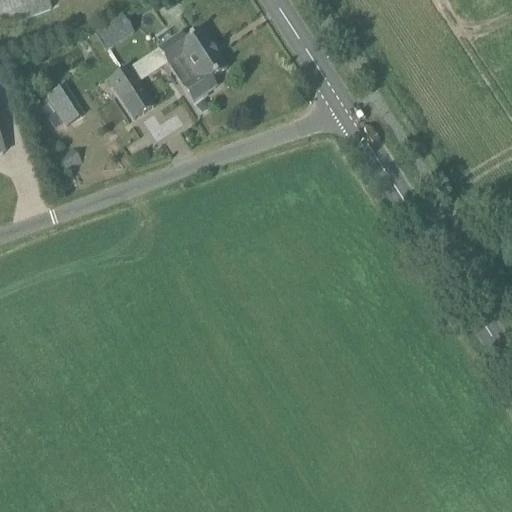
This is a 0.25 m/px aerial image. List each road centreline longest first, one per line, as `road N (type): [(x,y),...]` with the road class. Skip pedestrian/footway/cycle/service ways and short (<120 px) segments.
road 1 (unclassified): [(0,234),(343,110)]
road 2 (secondary): [(511,367),(343,110)]
road 3 (secondary): [(343,110),(272,0)]
